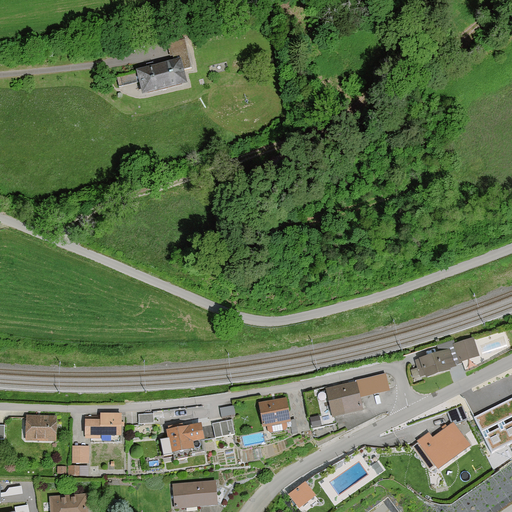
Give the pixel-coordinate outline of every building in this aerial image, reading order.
[(181,61),(183,71),(192,69),(185,40),(170,44),(174,62),(181,61)] [(174,62),(137,72),(144,100),(188,88),(183,71),(181,61),(174,62)] [(452,352),(415,364),(421,384),(458,373),(452,352)] [(365,397),(390,391),(386,373),(361,379),(365,397)] [(356,385),(327,391),(333,417),(362,410),(356,385)] [(286,399),(259,404),(265,432),(291,427),(286,399)] [(511,399),(473,419),(492,454),(511,443),(511,399)] [(231,408),(217,410),(219,419),(233,416),(231,408)] [(121,413),(100,413),(100,424),(84,424),(84,443),(121,443),(121,413)] [(57,416),(27,416),(26,443),(56,444),(57,416)] [(151,425),(151,416),(136,417),(136,426),(151,425)] [(232,437),(229,422),(210,426),(213,440),(232,437)] [(429,435),(417,444),(436,470),(468,447),(453,426),(433,440),(429,435)] [(186,433),(169,435),(173,460),(195,457),(194,447),(204,445),(202,428),(186,431),(186,433)] [(86,465),(86,449),(70,449),(70,465),(86,465)] [(85,478),(85,468),(68,468),(68,478),(85,478)] [(216,483),(175,485),(176,508),(217,507),(216,483)] [(315,497),(305,484),(289,496),(299,509),(315,497)] [(85,511),(85,494),(51,496),(51,511),(85,511)]
